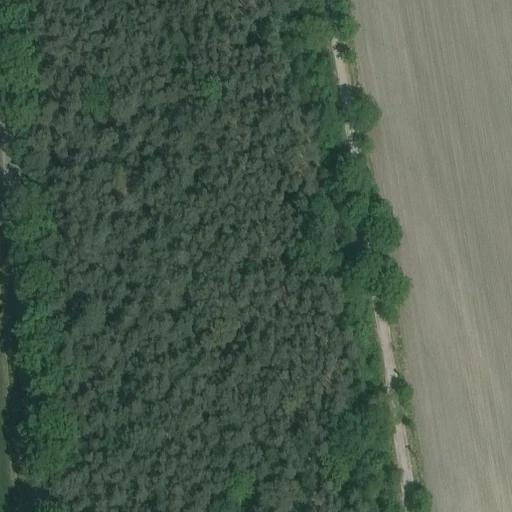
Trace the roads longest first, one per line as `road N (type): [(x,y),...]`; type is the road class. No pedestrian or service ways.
road 1 (track): [(405,511),(319,0)]
road 2 (unclassified): [(40,511),(0,34)]
